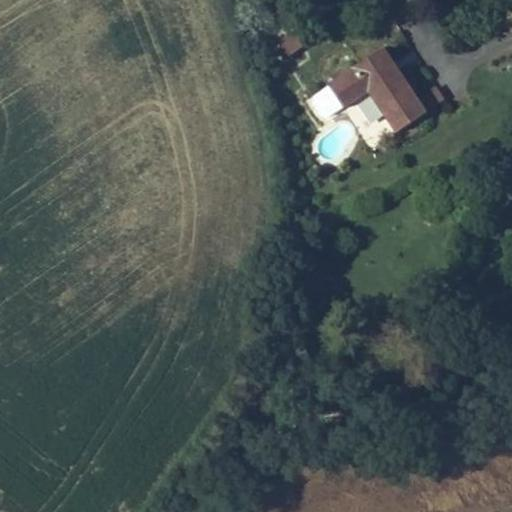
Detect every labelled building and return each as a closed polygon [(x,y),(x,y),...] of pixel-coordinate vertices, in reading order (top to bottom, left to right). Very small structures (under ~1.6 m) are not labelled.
[(307,44),(299,31),(282,42),(290,56),(307,44)] [(383,47),(328,84),(329,86),(314,95),(313,104),(320,114),(328,117),(343,107),(344,108),(369,92),(397,133),(427,112),(419,100),(383,47)] [(313,96),(309,89),(302,93),(306,100),(313,96)] [(427,112),(443,101),(435,89),(419,100),(427,112)] [(312,325),(313,310),(288,308),(287,324),(312,325)]
